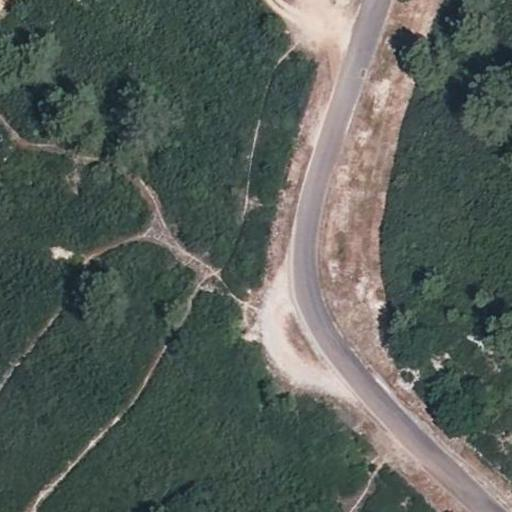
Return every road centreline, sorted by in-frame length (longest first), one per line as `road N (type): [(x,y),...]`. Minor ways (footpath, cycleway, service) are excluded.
road 1 (residential): [(493,511),(341,360),(306,259),(382,0)]
road 2 (track): [(0,389),(112,243),(165,237),(206,273),(226,272),(247,229),(269,67),(319,31)]
road 3 (track): [(40,511),(138,406),(206,273)]
road 4 (track): [(0,115),(24,142),(136,173),(158,203),(165,237)]
